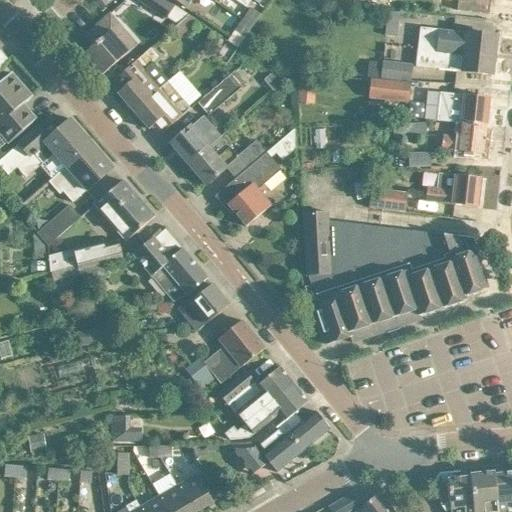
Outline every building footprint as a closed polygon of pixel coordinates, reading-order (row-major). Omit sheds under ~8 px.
[(164,0),(135,0),(175,26),(188,15),(164,0)] [(171,0),(185,9),(191,0),(171,0)] [(500,0),(458,0),(457,11),(489,14),(490,0),(499,0),(500,0)] [(251,7),(242,19),(252,26),(261,14),(251,7)] [(127,34),(123,29),(110,14),(83,37),(92,47),(83,55),(101,76),(129,52),(119,40),(127,34)] [(252,26),(242,19),(234,31),(245,38),(252,26)] [(416,67),(492,75),(496,37),(420,28),(416,67)] [(131,110),(132,111),(167,80),(152,62),(158,56),(151,48),(139,59),(119,77),(127,86),(117,94),(123,101),(121,103),(129,112),(131,110)] [(369,61),(367,77),(380,78),(382,62),(369,61)] [(380,78),(410,81),(412,65),(382,62),(380,78)] [(197,103),(208,116),(245,83),(236,72),(197,103)] [(0,82),(0,134),(9,144),(36,120),(23,105),(32,97),(11,73),(0,82)] [(167,80),(132,111),(134,113),(132,115),(141,125),(143,123),(149,130),(152,127),(160,136),(190,109),(167,82),(168,80),(167,80)] [(368,97),(408,102),(410,85),(370,81),(368,97)] [(436,121),(460,123),(460,122),(486,125),(489,98),(464,95),(463,96),(439,93),(436,121)] [(170,144),(187,164),(220,136),(203,117),(191,127),(190,126),(170,144)] [(39,166),(51,180),(91,145),(70,121),(49,139),(37,126),(17,143),(19,145),(0,160),(0,165),(8,176),(34,154),(42,163),(39,166)] [(460,122),(460,123),(459,137),(442,135),(441,150),(457,152),(483,155),(486,125),(460,122)] [(392,125),(393,138),(426,136),(425,123),(392,125)] [(293,130),(267,153),(270,157),(276,153),(282,159),(294,149),(293,130)] [(229,167),(238,178),(267,153),(256,140),(237,156),(220,136),(187,164),(206,186),(229,167)] [(91,145),(51,180),(48,182),(59,195),(63,192),(72,203),(86,191),(112,169),(91,145)] [(408,153),(408,167),(430,167),(430,152),(408,153)] [(267,153),(238,178),(215,196),(225,208),(228,206),(246,227),(271,206),(257,190),(281,170),(270,157),(267,153)] [(374,170),(364,169),(366,188),(371,189),(374,170)] [(426,202),(434,203),(477,208),(480,179),(437,174),(436,187),(427,187),(426,202)] [(154,217),(122,181),(103,198),(96,205),(127,241),(154,217)] [(407,193),(371,189),(369,209),(404,213),(407,193)] [(72,225),(80,218),(70,205),(37,233),(48,246),(72,225)] [(442,309),(417,232),(327,222),(327,213),(303,214),(307,277),(310,285),(303,288),(308,302),(313,300),(313,301),(315,301),(317,306),(314,307),(327,345),(350,338),(351,343),(422,320),(420,316),(442,309)] [(443,235),(417,232),(442,309),(466,301),(464,297),(443,235)] [(473,239),(443,235),(464,297),(487,289),(473,246),(475,245),(473,239)] [(153,238),(133,254),(162,289),(173,302),(187,295),(192,292),(207,279),(182,249),(170,259),(153,238)] [(73,248),(79,269),(103,263),(122,258),(118,241),(103,245),(102,241),(73,248)] [(103,263),(79,269),(82,284),(107,278),(103,263)] [(197,332),(229,306),(212,285),(180,311),(197,332)] [(138,322),(138,320),(159,317),(157,305),(122,309),(124,324),(138,322)] [(224,348),(204,364),(199,358),(185,369),(201,389),(215,378),(220,384),(264,349),(242,321),(218,340),(224,348)] [(99,342),(97,330),(77,334),(80,346),(99,342)] [(228,404),(244,424),(293,385),(279,367),(256,386),(254,383),(228,404)] [(218,394),(227,405),(228,404),(254,383),(245,372),(218,394)] [(293,385),(244,424),(253,434),(277,414),(284,422),(308,402),(293,385)] [(264,455),(263,456),(267,462),(276,473),(330,429),(315,412),(284,438),(264,455)] [(115,441),(145,442),(145,421),(115,420),(115,441)] [(258,442),(259,444),(264,455),(284,438),(276,428),(258,442)] [(29,437),(31,453),(44,451),(42,435),(29,437)] [(258,442),(226,446),(251,476),(259,469),(267,462),(263,456),(264,455),(259,444),(258,442)] [(160,458),(160,447),(149,447),(149,458),(160,458)] [(171,447),(160,447),(160,458),(171,458),(171,447)] [(197,469),(184,448),(175,454),(187,474),(197,469)] [(117,453),(117,464),(129,465),(129,453),(117,453)] [(129,465),(117,464),(117,475),(128,476),(129,465)] [(4,477),(15,478),(16,466),(5,466),(4,477)] [(16,466),(15,478),(26,479),(27,467),(16,466)] [(483,473),(471,474),(474,511),(497,511),(493,466),(483,468),(483,473)] [(502,466),(493,466),(497,511),(511,511),(511,472),(503,474),(502,466)] [(48,480),(59,481),(59,470),(49,469),(48,480)] [(474,511),(471,474),(470,469),(460,470),(460,471),(444,473),(436,482),(437,486),(438,486),(440,505),(443,505),(444,510),(445,511),(474,511)] [(59,470),(59,481),(69,482),(70,471),(59,470)] [(81,472),(80,483),(91,484),(92,473),(81,472)] [(197,475),(178,486),(192,511),(196,511),(213,503),(197,475)] [(77,511),(86,511),(89,485),(80,484),(77,511)] [(217,490),(223,499),(232,493),(226,484),(217,490)] [(192,511),(178,486),(159,497),(167,511),(192,511)] [(392,511),(378,493),(363,506),(353,493),(329,507),(329,508),(331,511),(392,511)] [(167,511),(159,497),(140,508),(142,511),(167,511)]
